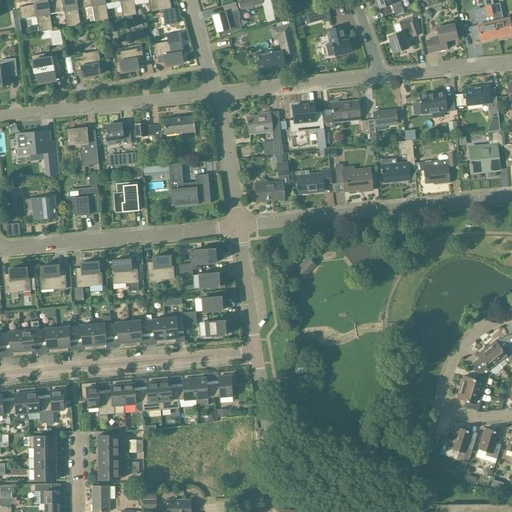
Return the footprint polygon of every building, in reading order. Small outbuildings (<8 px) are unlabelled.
[(36,16),(39,32),(52,30),(50,14),(49,14),(47,2),(48,2),(47,0),(33,3),(34,4),(19,7),(21,19),(36,16)] [(49,14),(50,14),(64,11),(67,27),(80,25),(78,9),(77,9),(75,0),(58,0),(48,2),(47,2),(49,14)] [(75,0),(77,9),(78,9),(92,7),(95,22),(108,20),(106,4),(105,4),(104,0),(75,0)] [(104,0),(105,4),(106,4),(120,2),(123,17),(136,15),(133,0),(104,0)] [(148,0),(151,12),(162,10),(171,9),(169,0),(148,0)] [(241,0),(238,1),(240,10),(264,4),(262,0),(241,0)] [(391,5),(393,13),(403,10),(400,0),(376,0),(377,2),(376,3),(377,8),(379,7),(379,9),(391,5)] [(491,6),(499,41),(511,38),(511,32),(509,19),(499,21),(498,15),(499,15),(497,4),(491,6)] [(480,35),(482,41),(498,38),(498,41),(499,41),(491,6),(473,10),(475,20),(478,19),(479,26),(469,28),(471,37),(480,35)] [(330,19),(327,7),(304,14),(307,24),(322,20),(322,21),(330,19)] [(171,9),(162,10),(164,23),(171,22),(171,25),(178,23),(175,8),(171,9)] [(242,30),(238,18),(240,18),(238,10),(225,13),(213,16),(217,32),(220,31),(221,35),(221,36),(242,30)] [(304,16),(293,19),(297,35),(309,32),(304,16)] [(142,18),(132,18),(132,27),(142,27),(142,18)] [(389,37),(394,53),(408,49),(405,39),(420,34),(416,20),(412,21),(411,18),(400,22),(403,32),(389,37)] [(426,42),(429,53),(447,49),(445,41),(457,38),(454,25),(437,29),(439,39),(426,42)] [(270,68),(270,71),(275,70),(274,67),(285,65),(284,61),(297,58),(290,26),(272,30),(274,39),(280,38),(282,48),(281,48),(282,52),(273,54),(272,50),(256,54),(258,66),(263,65),(264,69),(270,68)] [(352,53),(349,40),(347,41),(344,30),(340,31),(339,28),(327,31),(330,45),(326,46),(329,57),(352,53)] [(165,62),(165,67),(183,64),(181,54),(183,53),(181,40),(168,42),(155,44),(158,63),(165,62)] [(119,63),(121,73),(139,70),(138,65),(144,64),(141,44),(127,47),(128,47),(115,50),(117,63),(119,63)] [(81,73),(82,78),(100,75),(98,65),(100,64),(98,51),(85,53),(72,55),(75,74),(81,73)] [(44,53),(31,56),(34,74),(36,74),(38,84),(55,81),(55,76),(61,75),(57,56),(45,58),(44,53)] [(0,66),(0,85),(8,85),(7,77),(16,76),(15,59),(1,60),(2,67),(0,66)] [(488,86),(466,89),(467,106),(488,104),(489,118),(498,117),(496,89),(489,89),(488,86)] [(455,111),(454,98),(446,99),(445,93),(437,94),(437,93),(436,93),(436,94),(430,94),(429,94),(420,95),(420,100),(420,102),(413,103),(414,115),(422,114),(422,113),(446,111),(447,112),(455,111)] [(323,124),(326,124),(326,127),(335,127),(334,121),(360,118),(358,102),(333,105),(333,110),(322,111),(323,124)] [(290,119),(289,119),(290,132),(324,129),(323,124),(322,111),(314,112),(313,105),(309,105),(308,104),(308,105),(304,106),(304,105),(303,105),(304,105),(292,106),(294,120),(290,120),(290,119)] [(397,125),(396,111),(373,113),(374,120),(368,120),(370,133),(371,143),(376,143),(374,127),(397,125)] [(263,143),(264,155),(282,153),(281,136),(279,123),(272,123),(271,114),(262,114),(262,117),(248,118),(249,134),(258,133),(257,132),(272,131),(272,137),(272,142),(263,143)] [(154,136),(155,142),(161,141),(161,136),(195,132),(194,117),(164,120),(164,125),(146,127),(146,123),(134,124),(135,138),(154,136)] [(106,126),(107,146),(116,145),(115,140),(123,139),(123,143),(135,142),(134,130),(126,131),(126,132),(122,132),(122,124),(106,126)] [(87,128),(67,130),(69,145),(81,144),(82,150),(81,150),(82,166),(98,165),(95,131),(88,131),(87,128)] [(511,165),(511,129),(502,131),(504,148),(505,156),(506,166),(511,165)] [(405,130),(405,139),(414,139),(414,130),(405,130)] [(497,149),(504,148),(502,131),(500,131),(487,132),(489,146),(485,146),(486,151),(471,153),(473,173),(499,170),(497,149)] [(41,132),(17,135),(19,154),(29,154),(43,153),(45,176),(59,175),(55,141),(42,142),(41,132)] [(325,138),(317,139),(318,149),(326,149),(325,138)] [(382,165),(384,182),(410,180),(409,172),(415,171),(415,164),(412,141),(406,141),(398,142),(399,149),(406,149),(407,163),(382,165)] [(438,182),(438,183),(449,182),(448,167),(457,166),(456,152),(447,153),(447,160),(447,166),(441,166),(441,160),(419,163),(419,171),(425,170),(426,183),(438,182)] [(108,165),(135,164),(135,153),(108,154),(108,165)] [(256,193),(257,202),(284,199),(282,182),(282,176),(288,175),(287,162),(276,163),(279,182),(270,183),(262,177),(252,189),(256,193)] [(169,165),(172,206),(198,204),(198,205),(210,204),(208,175),(195,176),(195,182),(183,183),(182,164),(169,165)] [(373,190),(371,170),(355,171),(355,174),(343,175),(342,164),(336,165),(337,184),(344,183),(344,191),(348,191),(348,193),(350,194),(356,194),(357,192),(357,190),(363,189),(363,191),(373,190)] [(297,177),(299,194),(324,191),(324,183),(331,183),(330,171),(322,171),(323,175),(297,177)] [(138,199),(137,184),(133,185),(133,182),(116,183),(116,191),(113,192),(114,203),(117,202),(118,212),(139,211),(138,199)] [(73,198),(75,216),(89,215),(88,202),(98,202),(97,188),(83,189),(84,197),(73,198)] [(56,218),(54,197),(53,197),(53,199),(39,200),(39,198),(31,199),(25,199),(26,210),(32,210),(33,210),(33,209),(40,209),(41,219),(41,218),(55,217),(55,218),(56,218)] [(18,222),(5,223),(6,235),(19,234),(18,222)] [(195,250),(196,264),(216,263),(215,259),(216,259),(215,249),(195,250)] [(147,262),(149,282),(162,281),(161,279),(174,278),(174,279),(173,265),(173,266),(171,266),(170,256),(171,256),(171,255),(160,256),(160,257),(153,257),(153,262),(147,262)] [(296,269),(304,277),(316,266),(307,257),(296,269)] [(128,284),(129,292),(139,291),(138,283),(137,263),(131,264),(130,259),(123,260),(112,261),(113,261),(113,271),(112,271),(112,270),(111,270),(112,284),(113,284),(113,283),(125,282),(125,284),(128,284)] [(75,268),(77,288),(90,287),(90,285),(102,284),(102,285),(103,285),(101,271),(101,272),(99,272),(98,262),(99,262),(99,261),(88,262),(88,263),(81,263),(81,268),(75,268)] [(39,276),(40,290),(41,290),(41,289),(53,288),(53,290),(66,289),(65,269),(59,270),(58,265),(51,266),(40,266),(40,267),(41,267),(42,277),(40,277),(40,276),(39,276)] [(3,274),(5,294),(18,293),(18,291),(30,290),(30,291),(31,291),(29,277),(29,278),(27,278),(26,268),(27,268),(27,267),(16,268),(16,269),(9,269),(9,274),(3,274)] [(192,270),(179,271),(179,279),(193,278),(192,270)] [(198,274),(200,288),(220,287),(219,277),(218,277),(218,273),(198,274)] [(201,298),(203,312),(222,311),(222,306),(223,306),(222,296),(201,298)] [(103,324),(92,325),(94,349),(104,348),(104,344),(106,344),(105,337),(111,337),(110,315),(102,316),(103,324)] [(110,315),(111,337),(118,336),(118,343),(121,343),(121,347),(130,346),(128,322),(117,323),(111,323),(110,315)] [(176,318),(164,319),(166,343),(176,342),(175,338),(177,338),(177,332),(184,331),(183,325),(183,319),(183,317),(176,318)] [(153,320),(146,320),(147,334),(153,333),(154,340),(156,340),(157,343),(166,343),(164,319),(153,320)] [(140,321),(128,322),(130,346),(140,345),(139,341),(141,341),(141,334),(147,334),(146,320),(140,321)] [(205,322),(206,336),(226,334),(226,325),(225,325),(224,320),(205,322)] [(31,330),(21,331),(23,355),(32,354),(32,350),(34,350),(33,343),(40,343),(39,329),(38,321),(30,322),(31,330)] [(81,326),(74,326),(76,340),(82,339),(82,346),(85,346),(85,350),(94,349),(92,325),(81,326)] [(68,327),(57,328),(59,352),(68,351),(68,347),(70,347),(69,340),(76,340),(74,326),(68,327)] [(45,329),(39,329),(40,343),(46,342),(47,349),(49,349),(49,353),(59,352),(57,328),(45,329)] [(9,332),(3,332),(4,346),(10,345),(11,352),(13,352),(13,356),(23,355),(21,331),(9,332)] [(495,341),(486,348),(499,364),(504,360),(506,363),(509,363),(511,361),(510,360),(511,358),(511,351),(509,345),(502,350),(495,341)] [(470,366),(477,371),(488,378),(494,373),(495,374),(502,369),(498,364),(499,364),(486,348),(477,356),(479,358),(470,366)] [(213,384),(214,397),(220,397),(232,396),(231,386),(235,386),(236,386),(234,371),(234,372),(220,373),(221,376),(218,377),(219,383),(213,384)] [(463,376),(460,387),(479,393),(481,387),(483,387),(485,386),(488,378),(477,371),(475,380),(463,376)] [(194,375),(196,406),(208,406),(207,398),(208,398),(214,397),(213,384),(206,384),(206,378),(204,378),(203,374),(194,375)] [(178,400),(184,400),(196,399),(196,406),(194,375),(184,375),(185,379),(183,379),(183,386),(177,386),(178,400)] [(142,403),(142,411),(172,409),(179,408),(178,400),(177,386),(170,387),(170,380),(168,380),(167,377),(149,379),(149,382),(147,383),(147,389),(141,390),(142,403)] [(122,381),(124,405),(136,404),(142,403),(141,390),(135,390),(134,384),(132,384),(132,380),(122,381)] [(105,393),(107,414),(114,414),(114,406),(124,405),(122,381),(113,382),(113,385),(111,386),(111,392),(105,393)] [(99,407),(99,415),(107,414),(105,393),(99,393),(98,387),(96,387),(96,383),(82,384),(81,384),(83,399),(87,398),(88,408),(99,407)] [(44,398),(46,411),(52,411),(64,410),(63,400),(67,400),(66,385),(65,385),(66,386),(52,387),(52,390),(50,391),(51,397),(44,398)] [(479,393),(460,387),(457,398),(465,400),(463,406),(478,411),(483,394),(479,393)] [(46,411),(44,398),(38,398),(38,392),(35,392),(35,388),(26,389),(28,413),(39,412),(40,422),(46,421),(46,411)] [(28,413),(26,389),(16,390),(16,393),(14,394),(15,400),(9,401),(10,414),(16,414),(17,414),(17,420),(28,419),(28,413)] [(0,415),(3,415),(10,414),(9,401),(2,401),(2,395),(0,394),(0,415)] [(227,443),(227,458),(249,458),(249,425),(231,425),(231,443),(228,443),(227,443)] [(457,456),(469,460),(472,448),(467,446),(471,432),(458,428),(456,434),(448,431),(446,438),(449,439),(450,440),(448,447),(459,451),(457,456)] [(166,437),(166,447),(190,447),(190,448),(196,448),(196,429),(171,432),(171,437),(166,437)] [(498,433),(485,429),(478,450),(486,453),(486,456),(496,459),(500,447),(494,445),(498,433)] [(99,476),(99,480),(120,479),(119,435),(98,436),(98,439),(96,440),(96,454),(98,454),(99,461),(97,461),(97,476),(99,476)] [(29,448),(35,448),(57,447),(57,440),(55,440),(55,436),(29,436),(29,448)] [(35,448),(35,458),(55,458),(55,455),(57,455),(57,447),(35,448)] [(166,447),(166,458),(190,458),(190,447),(166,447)] [(35,458),(35,469),(58,469),(58,462),(56,462),(55,458),(35,458)] [(166,458),(166,468),(190,468),(190,458),(166,458)] [(220,461),(220,471),(239,471),(239,489),(261,489),(261,467),(249,467),(249,461),(220,461)] [(166,468),(166,481),(196,481),(196,468),(190,468),(166,468)] [(35,469),(35,480),(56,480),(56,476),(58,476),(58,469),(35,469)] [(45,504),(59,504),(59,491),(52,491),(52,484),(35,484),(35,492),(40,492),(40,504),(45,504)] [(93,487),(93,511),(108,511),(108,487),(93,487)] [(156,491),(143,491),(143,509),(156,509),(156,491)] [(190,511),(190,500),(166,500),(166,511),(190,511)]
